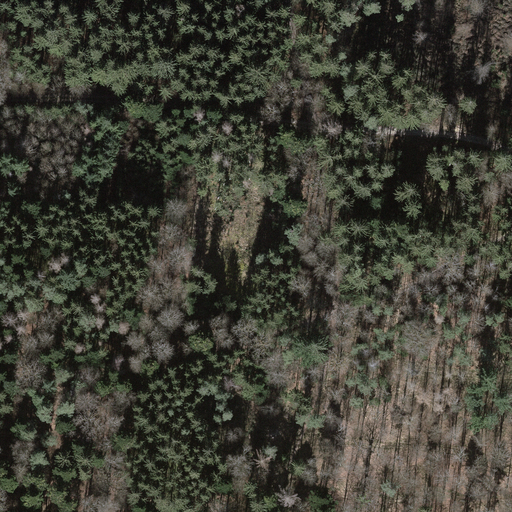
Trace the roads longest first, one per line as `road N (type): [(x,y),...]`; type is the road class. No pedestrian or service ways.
road 1 (track): [(310,128),(94,95),(0,95)]
road 2 (track): [(511,153),(451,134),(310,128)]
road 3 (track): [(310,128),(339,316)]
road 4 (track): [(511,381),(323,364)]
